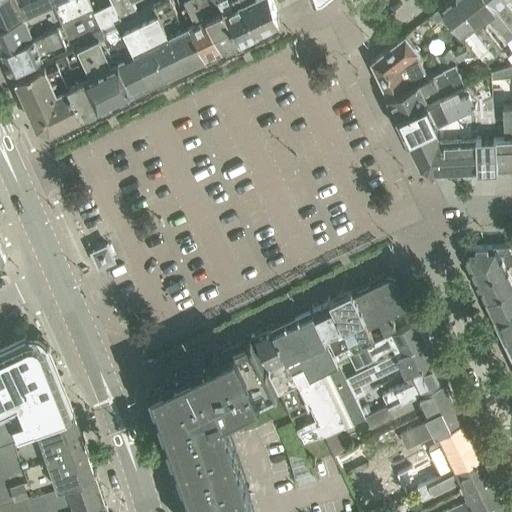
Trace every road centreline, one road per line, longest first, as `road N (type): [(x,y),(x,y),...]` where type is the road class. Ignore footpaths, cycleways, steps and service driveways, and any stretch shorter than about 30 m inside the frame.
road 1 (residential): [(423,222),(101,376)]
road 2 (residential): [(15,179),(309,41)]
road 3 (residential): [(423,222),(511,418)]
road 4 (tertiary): [(142,511),(101,376)]
